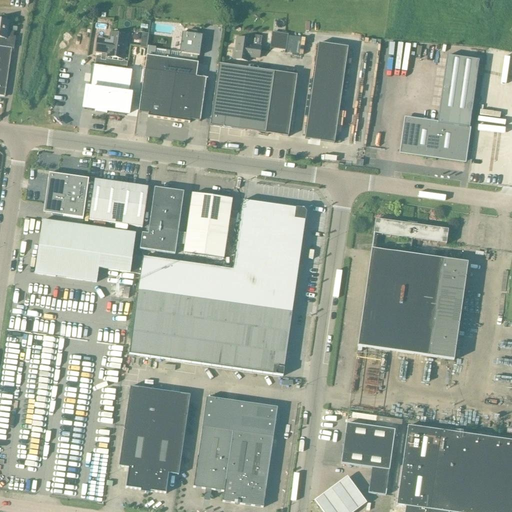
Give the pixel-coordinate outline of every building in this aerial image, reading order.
[(0,47),(11,49),(14,49),(15,37),(7,36),(9,22),(0,20),(0,47)] [(180,54),(179,61),(196,64),(197,57),(198,57),(201,36),(197,36),(197,34),(196,32),(188,31),(186,32),(186,34),(182,34),(179,54),(180,54)] [(287,35),(272,33),(270,48),(285,50),(287,35)] [(97,40),(95,53),(107,54),(107,58),(123,60),(126,36),(110,34),(109,42),(105,42),(105,41),(97,40)] [(249,58),(258,59),(260,47),(251,46),(251,41),(236,39),(233,60),(248,62),(249,58)] [(318,44),(304,140),(334,144),(348,48),(318,44)] [(0,96),(5,97),(11,49),(0,47),(0,96)] [(147,49),(146,57),(168,60),(170,52),(155,50),(147,49)] [(400,153),(464,163),(479,61),(446,56),(437,124),(405,119),(400,153)] [(168,60),(146,57),(138,113),(148,115),(148,118),(189,123),(190,120),(200,122),(206,79),(196,78),(198,64),(196,64),(179,61),(168,60)] [(111,60),(110,68),(126,70),(127,62),(111,60)] [(209,126),(265,134),(288,137),(296,76),(218,65),(209,126)] [(126,114),(132,71),(126,70),(110,68),(92,66),(85,109),(86,109),(91,109),(93,112),(96,110),(126,114)] [(43,214),(63,217),(68,177),(49,174),(43,214)] [(68,177),(63,217),(83,219),(88,180),(68,177)] [(89,220),(142,228),(148,188),(94,181),(89,220)] [(154,189),(148,229),(148,235),(141,234),(139,250),(175,255),(178,233),(183,193),(154,189)] [(232,200),(192,194),(183,254),(223,260),(232,200)] [(232,271),(138,258),(136,274),(140,275),(129,355),(282,377),(306,214),(303,210),(242,202),(232,271)] [(448,231),(375,220),(373,235),(407,239),(404,255),(371,250),(360,324),(357,348),(430,358),(453,361),(467,264),(410,256),(412,240),(446,245),(448,231)] [(98,269),(136,274),(138,258),(132,257),(135,234),(42,221),(34,274),(96,283),(98,269)] [(68,379),(59,449),(106,454),(115,384),(68,379)] [(168,474),(178,476),(190,396),(130,387),(118,467),(128,469),(125,488),(165,494),(168,474)] [(206,399),(202,428),(197,457),(193,488),(223,492),(222,502),(263,508),(266,488),(277,409),(206,399)] [(340,465),(389,472),(394,431),(346,425),(340,465)] [(511,511),(511,442),(407,427),(396,506),(405,507),(404,511),(511,511)] [(355,511),(366,504),(347,478),(314,502),(321,511),(355,511)] [(386,491),(368,488),(368,494),(385,496),(386,491)]
